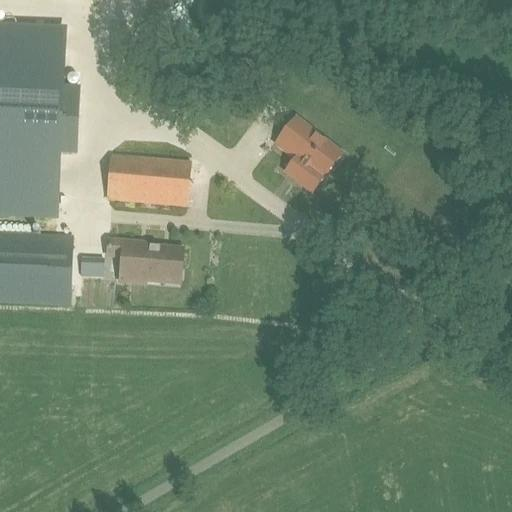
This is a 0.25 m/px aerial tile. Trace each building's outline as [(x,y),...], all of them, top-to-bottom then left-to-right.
[(62,93),(64,49),(0,45),(0,214),(56,217),(59,157),(75,157),(78,93),(62,93)] [(188,74),(148,73),(146,97),(188,99),(188,74)] [(344,155),(297,118),(274,147),(294,162),(284,175),(312,197),(344,155)] [(188,208),(192,164),(112,157),(108,201),(188,208)] [(0,303),(70,307),(72,239),(0,235),(0,303)] [(140,244),(109,241),(108,258),(123,259),(121,283),(146,285),(147,283),(181,285),(184,251),(140,247),(140,244)]
